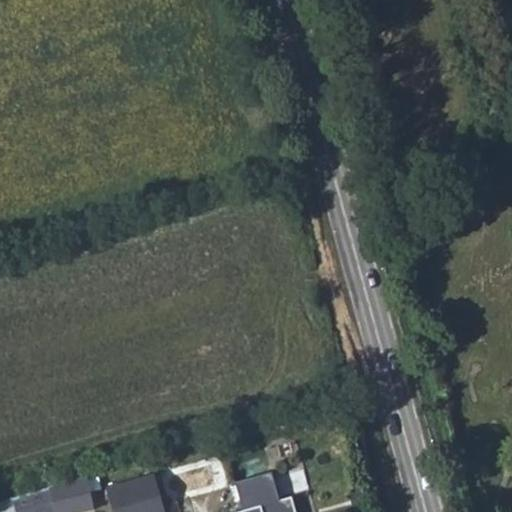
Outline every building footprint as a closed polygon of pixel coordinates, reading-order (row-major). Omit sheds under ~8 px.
[(273,473),(237,483),(244,511),(281,501),(273,473)] [(165,511),(155,476),(108,489),(114,511),(165,511)] [(76,511),(69,487),(31,497),(34,511),(76,511)] [(0,506),(0,511),(34,511),(31,497),(0,506)] [(242,511),(296,511),(293,497),(281,501),(244,511),(242,511)]
